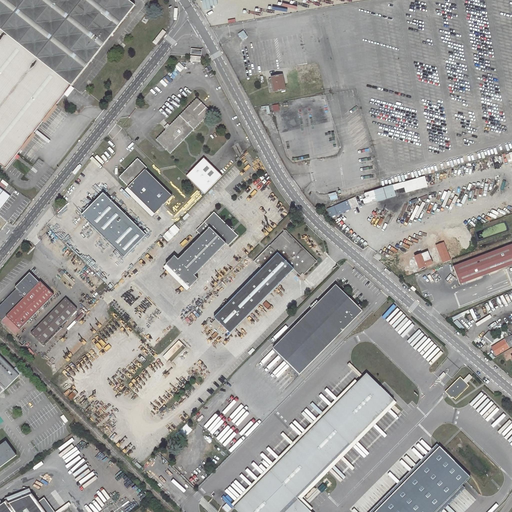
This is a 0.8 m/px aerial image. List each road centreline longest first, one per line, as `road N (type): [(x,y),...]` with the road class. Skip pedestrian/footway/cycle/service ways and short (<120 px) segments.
road 1 (secondary): [(192,15),(306,210),(511,391)]
road 2 (unknown): [(436,390),(388,343),(362,343),(195,511)]
road 3 (unknown): [(377,245),(501,196),(506,178),(487,174),(368,209),(359,219),(364,231)]
road 4 (unclassified): [(0,255),(192,15)]
road 5 (unknown): [(440,410),(338,511)]
road 6 (unknown): [(289,188),(349,167),(339,93)]
